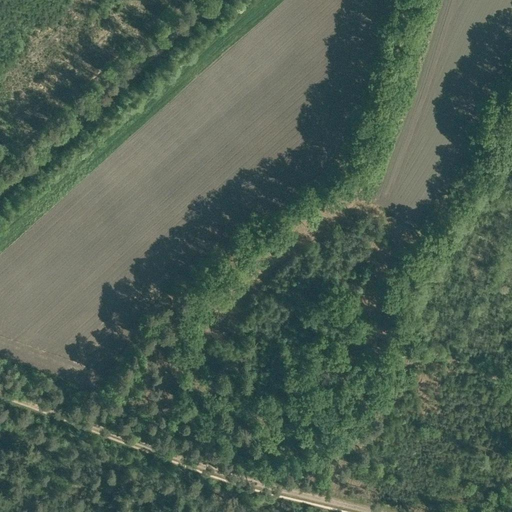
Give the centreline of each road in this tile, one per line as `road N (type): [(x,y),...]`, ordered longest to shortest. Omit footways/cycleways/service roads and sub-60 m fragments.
road 1 (track): [(365,511),(203,467),(0,389)]
road 2 (track): [(217,0),(0,192)]
